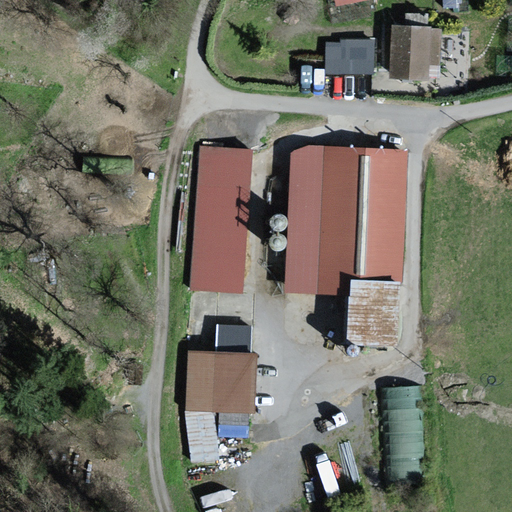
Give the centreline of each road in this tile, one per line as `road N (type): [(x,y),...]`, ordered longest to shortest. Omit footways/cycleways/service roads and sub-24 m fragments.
road 1 (track): [(172,511),(152,445),(168,186),(190,83)]
road 2 (unclassified): [(190,83),(256,102),(438,115),(511,102)]
